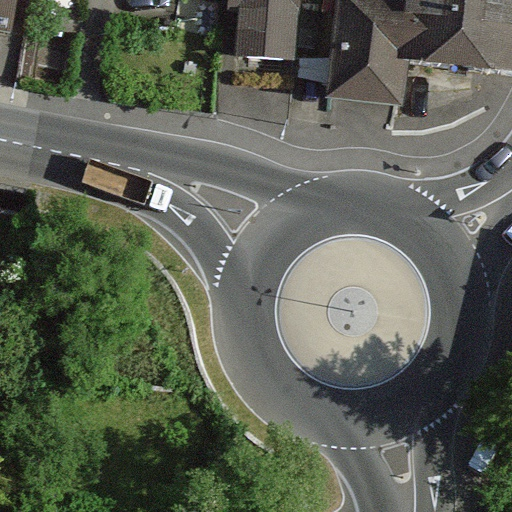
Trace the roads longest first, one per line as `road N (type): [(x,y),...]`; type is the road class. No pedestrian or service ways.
road 1 (secondary): [(0,139),(147,171),(267,247)]
road 2 (secondary): [(267,247),(249,278),(243,313),(263,379),(321,419),(390,416)]
road 3 (secondary): [(441,257),(390,215),(357,208),(323,211),(267,247)]
road 4 (secondary): [(390,416),(440,377),(454,348),(455,286),(441,257)]
